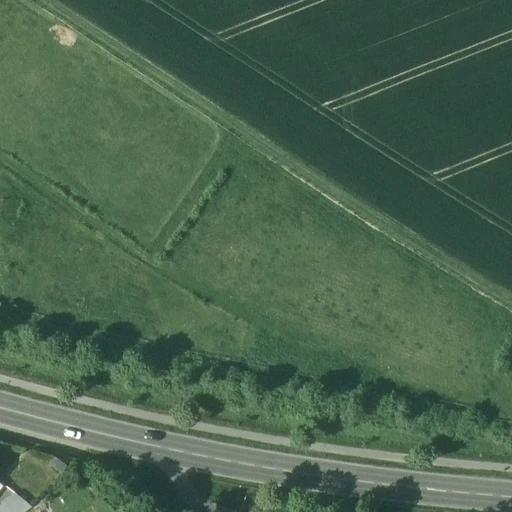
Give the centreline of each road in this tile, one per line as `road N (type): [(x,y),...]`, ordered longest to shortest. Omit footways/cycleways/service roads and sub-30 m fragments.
road 1 (track): [(511,304),(43,0)]
road 2 (tertiary): [(511,497),(284,472),(0,409)]
